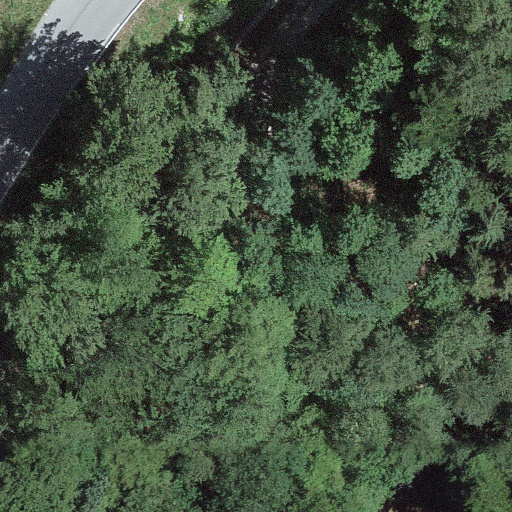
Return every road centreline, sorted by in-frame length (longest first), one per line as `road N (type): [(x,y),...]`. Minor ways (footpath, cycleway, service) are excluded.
road 1 (track): [(332,0),(267,70),(251,102),(246,205),(335,511)]
road 2 (tertiary): [(0,154),(99,0)]
